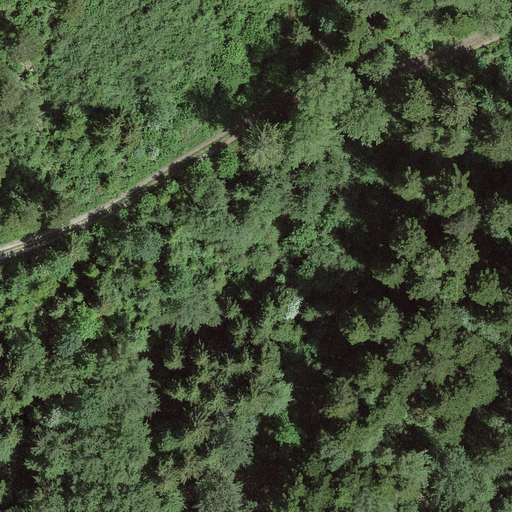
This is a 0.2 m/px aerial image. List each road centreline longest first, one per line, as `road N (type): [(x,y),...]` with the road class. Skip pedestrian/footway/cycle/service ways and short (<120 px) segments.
road 1 (track): [(0,253),(95,218),(263,117),(511,31)]
road 2 (track): [(175,511),(234,468),(278,416),(400,213),(511,95)]
